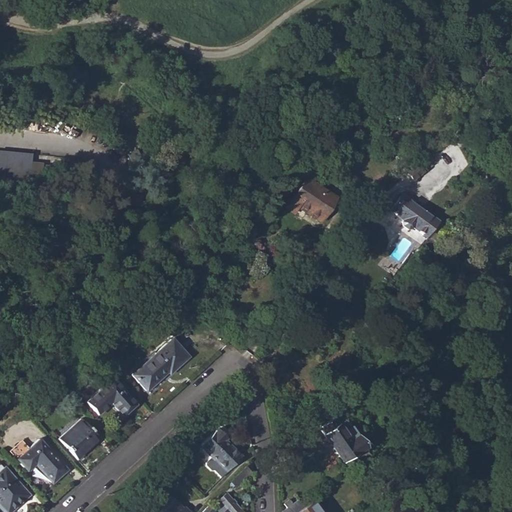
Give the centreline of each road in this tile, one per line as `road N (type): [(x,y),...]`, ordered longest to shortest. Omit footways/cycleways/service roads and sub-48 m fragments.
road 1 (track): [(313,0),(230,55),(198,54),(108,16),(56,23),(0,17)]
road 2 (residential): [(0,293),(123,217),(131,176),(117,159),(83,145),(0,135)]
road 3 (residential): [(64,511),(211,382)]
road 4 (residential): [(267,511),(261,431),(244,371),(237,366),(211,382)]
